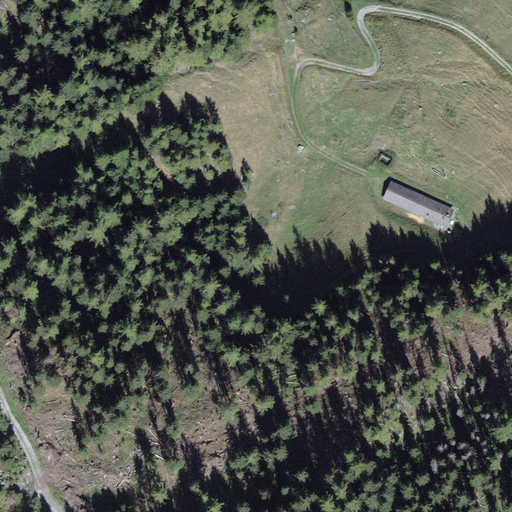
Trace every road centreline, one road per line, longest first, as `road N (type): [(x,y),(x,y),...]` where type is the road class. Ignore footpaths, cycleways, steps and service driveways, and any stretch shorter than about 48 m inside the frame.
road 1 (track): [(511,67),(456,24),(373,8),(361,14),(378,59),(373,70),(311,62),(299,69),(293,106),(306,140),(371,175),(457,205),(464,222),(459,233),(379,241),(319,287),(239,281),(186,232),(160,176),(113,127),(7,79),(0,68)]
road 2 (track): [(0,400),(60,511)]
